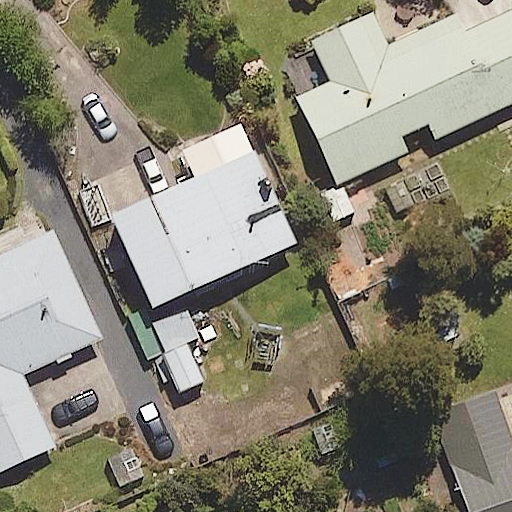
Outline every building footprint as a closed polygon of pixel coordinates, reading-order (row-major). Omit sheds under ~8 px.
[(511,100),(511,5),(463,27),(457,13),(390,43),(375,10),(311,38),(330,80),(297,95),(336,182),(407,150),(399,132),(426,120),(433,135),(511,100)] [(294,238),(243,124),(179,152),(189,175),(110,211),(150,302),(294,238)] [(100,336),(49,226),(0,248),(0,467),(53,443),(20,373),(100,336)] [(178,389),(202,380),(187,341),(199,336),(189,308),(152,322),(178,389)] [(342,385),(327,343),(304,351),(320,393),(342,385)] [(511,511),(511,441),(511,442),(493,391),(433,411),(468,511),(511,511)]
